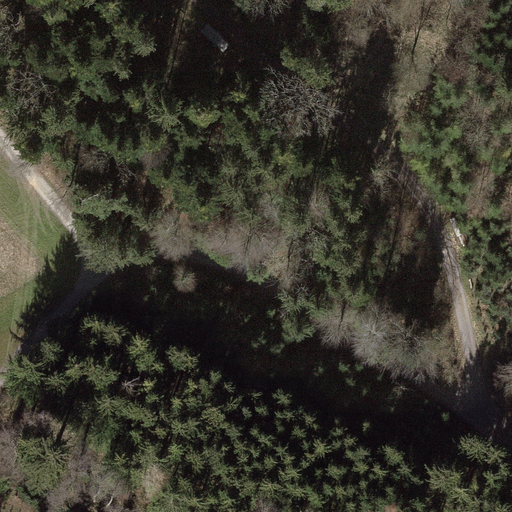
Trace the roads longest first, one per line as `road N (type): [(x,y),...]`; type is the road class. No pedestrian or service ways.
road 1 (track): [(0,375),(97,276),(145,248),(185,247),(222,260),(511,442)]
road 2 (track): [(487,421),(457,295),(419,198),(357,130),(198,0)]
road 3 (track): [(0,122),(69,198),(97,276)]
